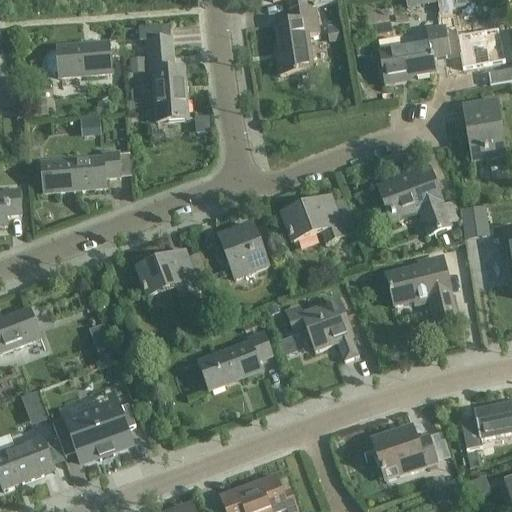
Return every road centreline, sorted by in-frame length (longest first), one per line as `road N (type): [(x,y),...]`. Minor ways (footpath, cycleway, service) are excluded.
road 1 (residential): [(0,273),(240,181)]
road 2 (residential): [(92,511),(310,429)]
road 3 (residential): [(310,429),(388,400),(511,371)]
road 4 (residential): [(240,181),(214,0)]
road 5 (residential): [(240,181),(285,182),(410,129)]
